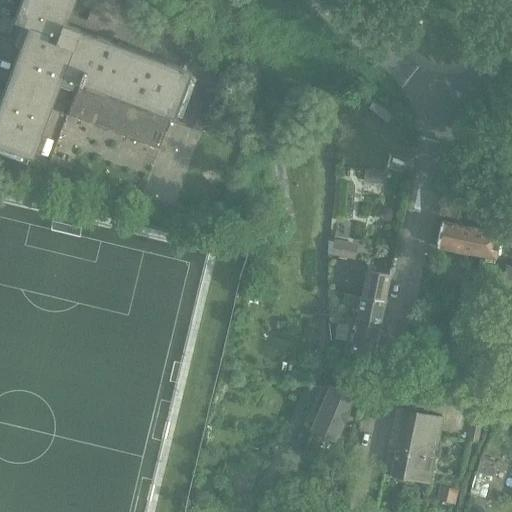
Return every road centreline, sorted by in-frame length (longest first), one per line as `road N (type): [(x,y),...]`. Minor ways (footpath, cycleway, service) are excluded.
road 1 (residential): [(364,511),(442,106)]
road 2 (residential): [(442,106),(320,0)]
